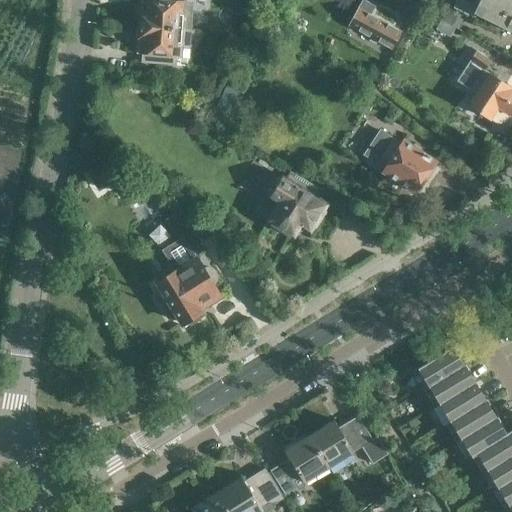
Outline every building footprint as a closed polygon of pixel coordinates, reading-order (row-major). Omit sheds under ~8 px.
[(182,29),(191,29),(193,4),(145,0),(142,0),(140,25),(182,29)] [(361,0),(358,7),(349,24),(393,48),(394,45),(399,47),(406,34),(371,15),(376,5),(366,0),(361,0)] [(464,1),(463,1),(461,0),(455,0),(452,8),(459,11),(464,1)] [(511,0),(485,0),(478,14),(476,13),(475,15),(511,32),(511,0)] [(472,5),(466,2),(464,1),(459,11),(467,15),(472,5)] [(182,29),(140,25),(138,52),(180,55),(182,29)] [(225,38),(237,46),(241,38),(229,31),(225,38)] [(499,74),(497,77),(485,70),(491,61),(487,58),(492,49),(469,34),(466,39),(473,44),(464,57),(470,60),(456,80),(476,93),(467,105),(496,124),(505,122),(511,111),(511,90),(510,89),(511,87),(503,82),(505,78),(499,74)] [(237,46),(225,38),(219,47),(231,55),(237,46)] [(378,163),(385,168),(382,172),(415,193),(436,161),(404,139),(401,144),(394,139),(386,133),(377,146),(385,152),(378,163)] [(300,224),(310,230),(326,205),(316,198),(322,189),(293,171),(287,180),(283,177),(275,178),(268,189),(271,196),(279,202),(268,220),(294,235),(300,224)] [(162,246),(174,268),(155,279),(164,293),(157,297),(169,316),(176,312),(182,322),(189,325),(199,319),(201,312),(198,308),(219,296),(212,284),(216,281),(217,276),(215,272),(212,268),(207,267),(202,269),(189,247),(199,240),(180,208),(166,216),(178,237),(162,246)] [(418,367),(428,385),(464,363),(453,346),(418,367)] [(428,385),(439,402),(474,381),(464,363),(428,385)] [(439,402),(449,418),(484,397),(474,381),(439,402)] [(449,418),(460,436),(495,414),(484,397),(449,418)] [(308,434),(328,466),(353,451),(360,446),(371,464),(387,454),(377,437),(372,440),(372,439),(374,438),(359,414),(338,426),(334,418),(308,434)] [(476,453),(506,432),(495,414),(460,436),(472,455),(476,453)] [(476,453),(486,468),(511,450),(511,432),(510,429),(506,432),(476,453)] [(328,466),(308,434),(284,449),(289,456),(269,468),(284,493),(296,486),(296,487),(297,488),(299,489),(300,489),(302,489),(303,488),(304,486),(305,484),(305,480),(328,466)] [(511,450),(486,468),(496,484),(511,473),(511,450)] [(215,491),(227,511),(256,511),(261,509),(267,511),(271,506),(269,504),(282,496),(267,471),(246,483),(241,475),(215,491)] [(511,500),(511,473),(496,484),(507,504),(511,500)] [(406,485),(397,491),(405,505),(414,499),(406,485)] [(227,511),(215,491),(190,507),(193,511),(227,511)]
